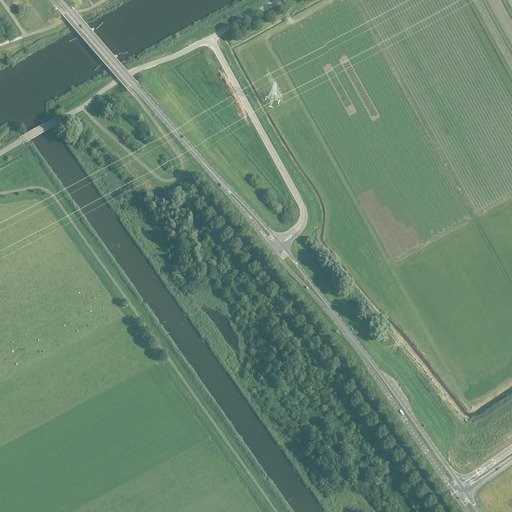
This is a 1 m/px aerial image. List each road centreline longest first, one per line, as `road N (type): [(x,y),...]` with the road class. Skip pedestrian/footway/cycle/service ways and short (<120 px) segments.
road 1 (secondary): [(273,249),(350,341),(456,494)]
road 2 (secondary): [(460,485),(282,246)]
road 3 (secondary): [(221,183),(59,0)]
road 4 (tertiary): [(0,152),(132,70),(210,37)]
road 5 (tertiary): [(297,228),(301,204),(210,37)]
